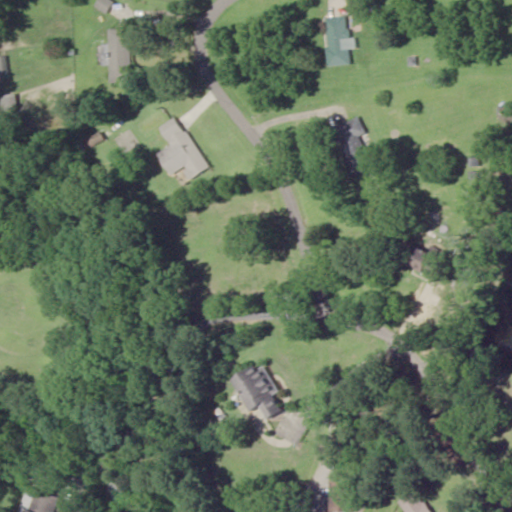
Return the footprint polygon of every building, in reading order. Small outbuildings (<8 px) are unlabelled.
[(353,65),(353,48),(359,48),(359,38),(351,38),(351,16),(330,17),(331,65),(353,65)] [(111,28),(111,47),(105,47),(105,65),(113,65),(113,82),(133,82),(133,28),(111,28)] [(0,79),(12,78),(10,55),(0,56),(0,79)] [(9,109),(23,106),(19,93),(5,97),(9,109)] [(194,179),(212,168),(181,116),(163,126),(175,145),(163,153),(176,174),(187,167),(194,179)] [(363,136),(369,134),(362,117),(335,129),(355,177),(376,167),(363,136)] [(445,280),(453,261),(437,255),(438,253),(413,243),(405,263),(445,280)] [(273,418),(288,410),(278,394),(282,392),(265,363),(237,379),(255,411),(265,406),(273,418)] [(357,511),(357,480),(331,480),(331,511),(357,511)] [(56,511),(62,496),(40,489),(39,493),(32,491),(25,511),(56,511)] [(431,511),(417,489),(400,500),(407,511),(431,511)]
